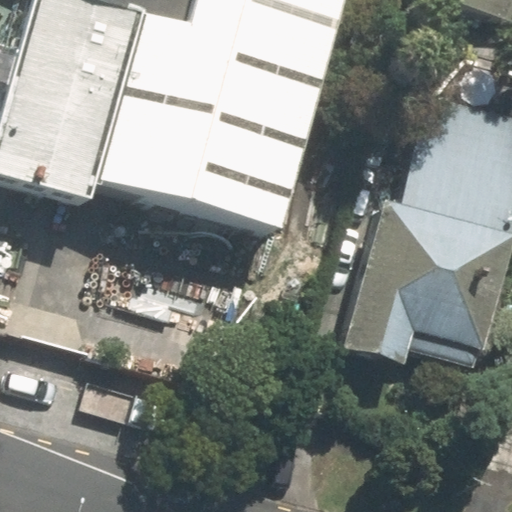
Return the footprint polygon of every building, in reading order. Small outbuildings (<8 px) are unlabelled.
[(123,21),(49,0),(0,0),(0,192),(68,212),(76,187),(123,21)] [(49,0),(123,21),(160,31),(168,0),(49,0)] [(168,0),(160,31),(123,21),(76,187),(257,238),(325,0),(168,0)] [(408,0),(405,15),(500,41),(510,0),(408,0)] [(378,223),(361,218),(319,372),(378,388),(387,355),(457,374),(511,173),(511,140),(409,112),(378,223)]
